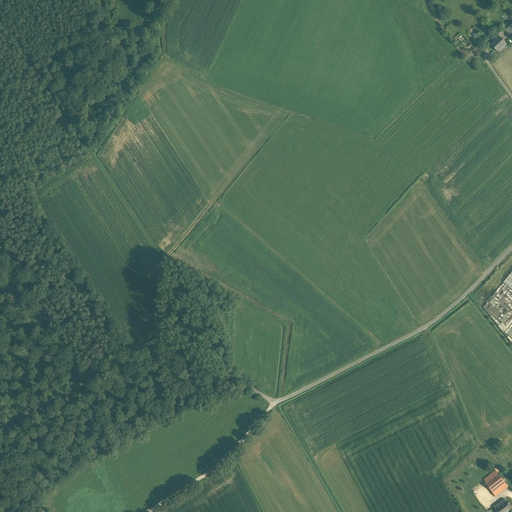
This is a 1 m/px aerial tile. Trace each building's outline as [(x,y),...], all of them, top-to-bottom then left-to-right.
[(499,36),(490,45),(497,51),(505,43),(499,36)] [(511,271),(503,283),(511,289),(511,271)] [(511,289),(503,283),(482,308),(507,328),(502,334),(511,341),(511,289)] [(495,470),(484,479),(485,483),(497,473),(495,470)] [(485,483),(495,496),(507,486),(497,473),(485,483)] [(504,498),(494,507),(497,511),(505,511),(511,508),(504,498)]
